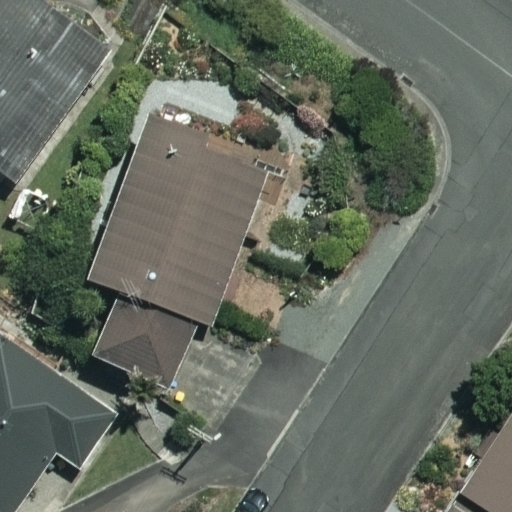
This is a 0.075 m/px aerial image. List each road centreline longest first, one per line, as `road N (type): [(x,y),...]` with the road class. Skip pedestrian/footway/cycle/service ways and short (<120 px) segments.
road 1 (residential): [(312,511),(511,206)]
road 2 (residential): [(405,0),(511,76)]
